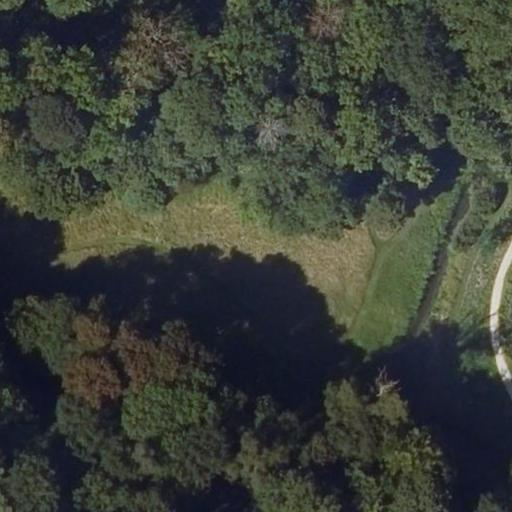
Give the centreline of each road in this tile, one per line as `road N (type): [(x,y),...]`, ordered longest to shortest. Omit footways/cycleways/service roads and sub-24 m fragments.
road 1 (track): [(0,411),(173,511)]
road 2 (track): [(511,258),(500,356),(511,380)]
